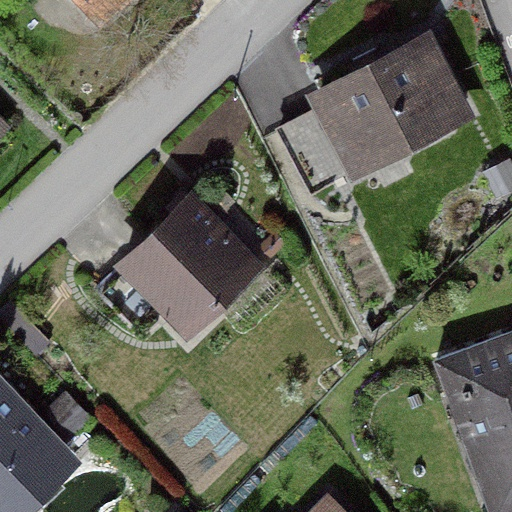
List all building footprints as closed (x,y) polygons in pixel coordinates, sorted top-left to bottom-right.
[(54,0),(85,34),(122,0),(54,0)] [(430,26),(307,85),(349,170),(471,112),(430,26)] [(190,184),(116,254),(192,333),(265,262),(190,184)] [(511,511),(511,327),(430,358),(486,511),(511,511)] [(0,371),(0,511),(25,511),(83,458),(0,371)] [(352,511),(326,488),(303,511),(352,511)]
